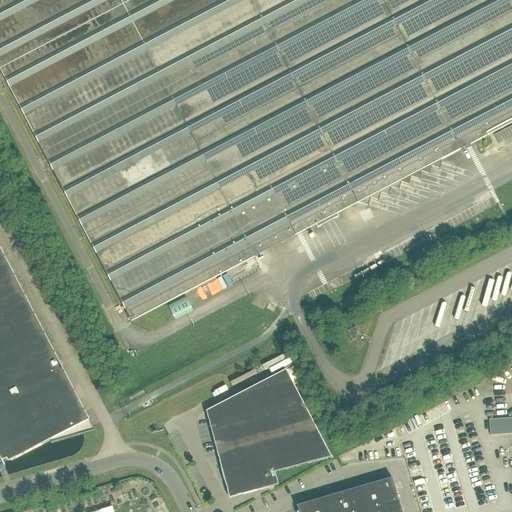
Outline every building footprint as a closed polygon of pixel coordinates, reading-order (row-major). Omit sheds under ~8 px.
[(439,169),(441,161),(511,123),(511,0),(0,0),(0,70),(131,322),(359,204),(367,206),(370,198),(378,201),(380,193),(388,196),(390,188),(398,190),(400,183),(408,185),(411,178),(418,180),(421,172),(429,175),(431,167),(439,169)] [(2,253),(0,254),(0,306),(23,294),(2,253)] [(0,358),(44,335),(23,294),(0,306),(0,358)] [(358,331),(357,327),(347,331),(352,341),(356,339),(358,331)] [(44,335),(0,358),(0,410),(66,376),(44,335)] [(314,424),(286,371),(207,412),(217,450),(314,424)] [(51,443),(83,434),(94,431),(92,426),(66,376),(0,410),(0,458),(1,461),(10,459),(11,461),(50,441),(51,443)] [(268,488),(278,486),(278,485),(275,473),(331,458),(314,424),(217,450),(230,498),(259,491),(268,488)] [(299,511),(402,511),(392,479),(298,506),(299,511)]
